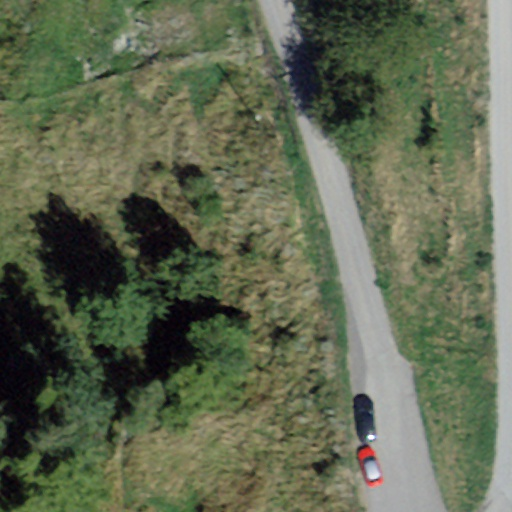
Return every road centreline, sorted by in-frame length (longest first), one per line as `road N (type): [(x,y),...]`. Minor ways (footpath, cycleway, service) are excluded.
road 1 (residential): [(275,0),(339,204),(416,511)]
road 2 (unclassified): [(511,344),(503,0)]
